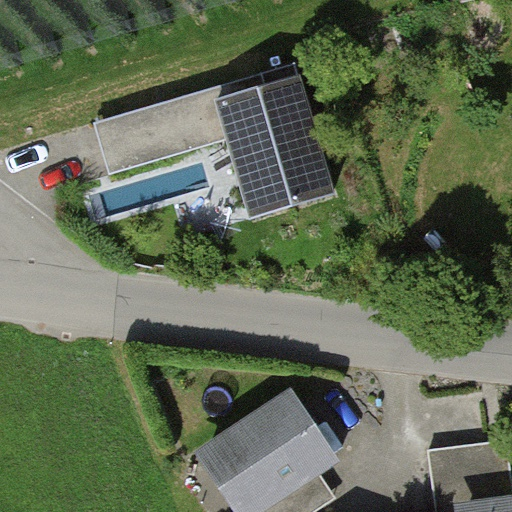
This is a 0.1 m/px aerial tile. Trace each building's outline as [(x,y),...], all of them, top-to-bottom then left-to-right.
[(225,83),(212,86),(247,210),(323,189),(292,79),(229,96),(225,83)] [(207,88),(93,122),(109,176),(223,142),(207,88)] [(290,391),(187,450),(222,511),(247,511),(332,462),(290,391)] [(247,511),(318,511),(318,510),(350,491),(332,462),(247,511)] [(511,511),(511,498),(450,506),(450,511),(511,511)]
